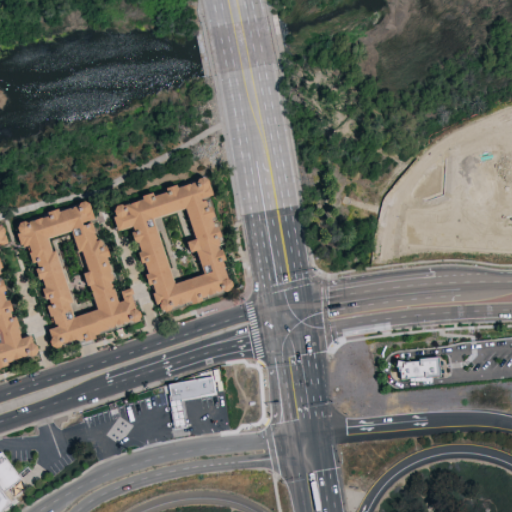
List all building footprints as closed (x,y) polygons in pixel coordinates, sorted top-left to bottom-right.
[(222,287),(195,195),(201,193),(195,175),(165,183),(165,182),(153,185),(154,190),(143,193),(142,189),(130,193),(131,197),(114,202),(113,200),(101,204),(108,228),(122,224),(129,250),(131,249),(149,310),(192,298),(191,296),(222,287)] [(42,345),(132,318),(122,285),(111,289),(113,298),(108,300),(101,279),(105,278),(92,236),(88,237),(77,199),(4,221),(11,245),(19,242),(44,325),(37,328),(42,345)] [(0,361),(28,353),(22,332),(10,336),(0,300),(0,243),(1,244),(0,240),(0,361)] [(434,377),(433,357),(394,358),(395,378),(434,377)] [(181,426),(169,428),(162,382),(207,374),(212,392),(176,399),(177,407),(178,407),(181,426)] [(0,511),(0,452),(4,451),(12,462),(20,474),(24,480),(20,483),(7,491),(17,503),(1,511),(0,511)]
